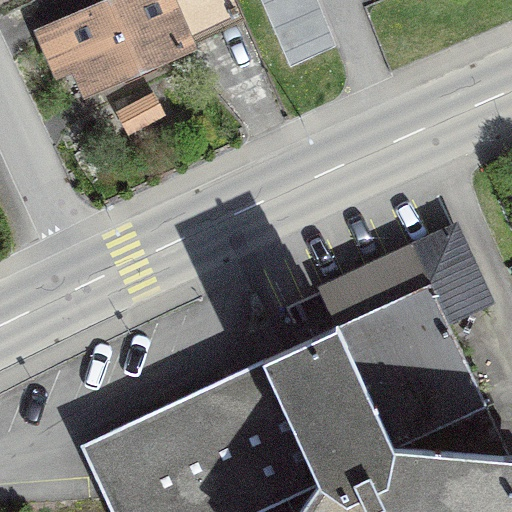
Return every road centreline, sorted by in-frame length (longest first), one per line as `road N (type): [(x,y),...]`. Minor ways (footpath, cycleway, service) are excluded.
road 1 (primary): [(93,282),(511,94)]
road 2 (residential): [(93,282),(0,87)]
